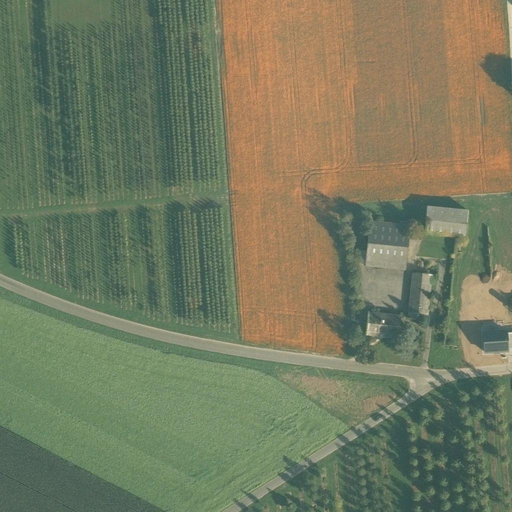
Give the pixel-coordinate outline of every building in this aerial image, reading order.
[(424,234),(465,238),(467,211),(426,207),(425,227),(424,234)] [(365,266),(405,270),(410,226),(369,222),(366,251),(366,254),(365,266)] [(408,318),(426,320),(431,275),(412,273),(408,318)] [(386,337),(398,338),(400,317),(368,314),(366,333),(386,335),(386,337)] [(507,351),(507,350),(506,334),(506,332),(484,333),(485,353),(507,351)]
